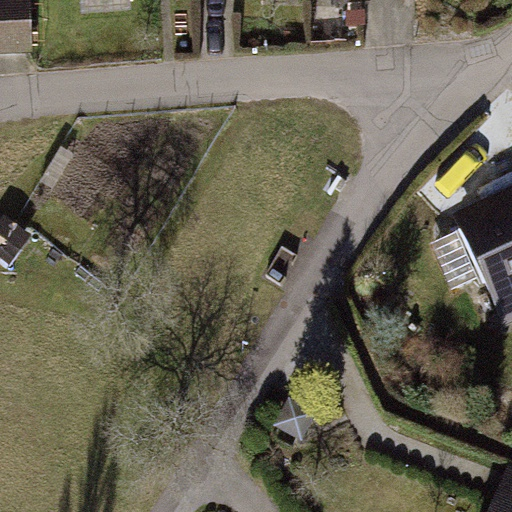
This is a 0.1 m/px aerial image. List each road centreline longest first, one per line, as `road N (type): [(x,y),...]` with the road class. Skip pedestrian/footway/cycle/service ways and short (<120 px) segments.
road 1 (residential): [(173,511),(325,265),(437,117)]
road 2 (residential): [(0,99),(382,68),(437,117)]
